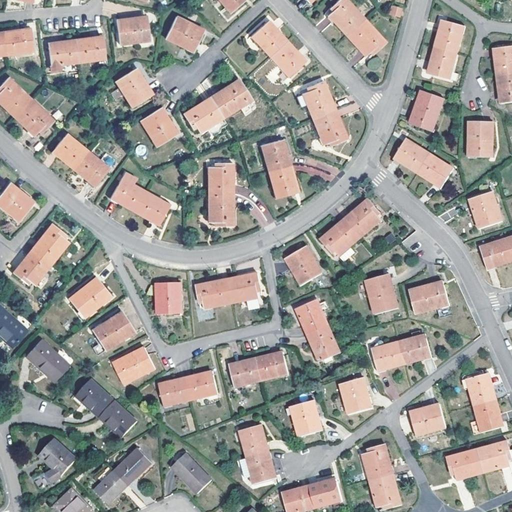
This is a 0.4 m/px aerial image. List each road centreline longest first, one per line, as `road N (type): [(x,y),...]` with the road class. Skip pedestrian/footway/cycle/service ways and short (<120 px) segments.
road 1 (residential): [(109,233),(118,268),(169,359),(279,325),(266,240)]
road 2 (residential): [(480,304),(456,250),(367,163)]
road 3 (residential): [(109,233),(192,257),(266,240)]
road 4 (residential): [(387,118),(276,0)]
road 5 (residential): [(387,414),(493,332)]
road 6 (residential): [(266,240),(367,163)]
road 7 (residential): [(387,118),(420,0)]
